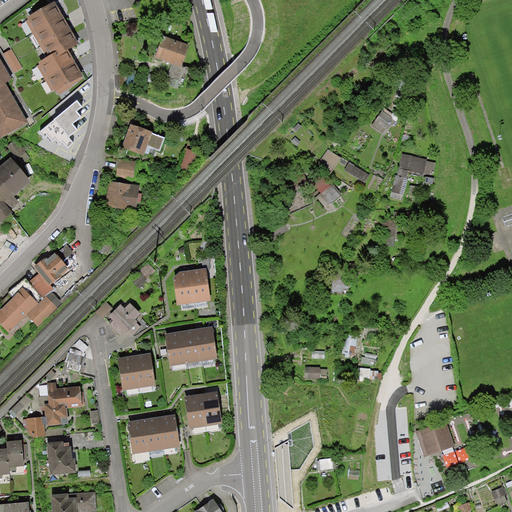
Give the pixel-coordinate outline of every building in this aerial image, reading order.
[(56,3),(28,19),(49,56),(38,63),(55,92),(82,76),(67,51),(80,44),(56,3)] [(192,49),(163,39),(155,63),(183,73),(192,49)] [(11,51),(4,55),(15,74),(22,70),(11,51)] [(0,133),(25,119),(2,79),(9,75),(0,59),(0,133)] [(80,106),(76,102),(40,132),(44,136),(48,133),(52,139),(55,137),(60,142),(63,140),(68,146),(72,143),(67,136),(76,129),(71,123),(80,116),(75,111),(80,106)] [(392,118),(382,111),(372,125),(382,133),(392,118)] [(152,137),(129,129),(122,153),(145,160),(152,137)] [(340,158),(328,150),(318,166),(330,174),(340,158)] [(436,163),(403,154),(398,176),(396,176),(391,197),(400,199),(407,172),(423,176),(424,172),(430,174),(431,170),(434,171),(436,163)] [(0,219),(1,221),(11,212),(8,209),(17,202),(11,196),(28,181),(10,160),(0,168),(0,219)] [(137,182),(138,165),(117,163),(116,179),(137,182)] [(369,175),(350,163),(345,170),(365,182),(369,175)] [(140,188),(112,183),(108,208),(136,213),(140,188)] [(340,196),(331,185),(320,194),(328,205),(340,196)] [(419,214),(391,213),(391,218),(405,218),(405,222),(419,223),(419,214)] [(383,245),(394,246),(395,221),(384,221),(383,245)] [(47,255),(34,267),(50,285),(68,268),(63,262),(73,253),(67,246),(52,260),(47,255)] [(206,270),(174,275),(179,307),(211,302),(206,270)] [(331,276),(332,291),(341,290),(340,288),(347,287),(346,274),(331,276)] [(28,284),(0,311),(0,322),(8,331),(41,297),(28,284)] [(54,308),(44,298),(29,313),(39,324),(54,308)] [(120,304),(108,316),(113,321),(108,326),(120,337),(141,315),(129,303),(124,309),(120,304)] [(212,326),(165,334),(171,367),(218,359),(212,326)] [(346,334),(342,352),(353,354),(357,337),(346,334)] [(75,345),(83,352),(88,347),(80,340),(75,345)] [(83,352),(71,349),(70,353),(68,353),(66,361),(68,361),(67,368),(83,372),(85,366),(83,366),(85,357),(84,357),(85,353),(83,352)] [(153,355),(118,361),(123,391),(158,385),(153,355)] [(320,368),(306,368),(306,378),(319,378),(319,377),(327,377),(327,369),(320,369),(320,368)] [(358,380),(380,378),(381,373),(378,373),(378,371),(370,371),(370,369),(360,369),(358,380)] [(42,417),(25,419),(27,441),(46,439),(44,428),(68,425),(67,409),(84,407),(82,389),(56,392),(56,385),(44,387),(46,404),(40,405),(42,417)] [(221,421),(216,392),(184,398),(188,426),(221,421)] [(98,411),(90,412),(92,423),(100,422),(98,411)] [(176,415),(130,422),(135,454),(181,447),(176,415)] [(415,429),(424,457),(456,446),(447,419),(415,429)] [(7,448),(9,468),(23,466),(21,440),(6,441),(7,448)] [(62,445),(48,446),(51,474),(76,471),(75,456),(72,456),(71,449),(62,449),(62,445)] [(0,475),(10,474),(9,468),(7,448),(0,448),(0,475)] [(332,457),(319,459),(320,469),(333,468),(332,457)] [(502,487),(492,492),(499,505),(507,502),(504,495),(506,495),(502,487)] [(92,494),(54,496),(54,511),(74,511),(93,509),(92,494)] [(218,511),(212,502),(196,511),(218,511)] [(471,510),(469,502),(458,506),(460,511),(470,511),(470,510),(471,510)]
